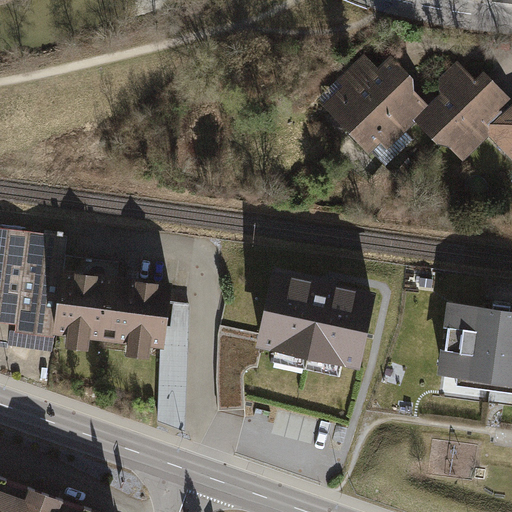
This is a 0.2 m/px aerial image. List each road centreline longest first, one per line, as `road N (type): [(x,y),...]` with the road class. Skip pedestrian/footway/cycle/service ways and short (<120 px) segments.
road 1 (track): [(296,0),(220,30),(0,82)]
road 2 (primary): [(194,474),(0,405)]
road 3 (track): [(220,30),(320,36),(404,0)]
